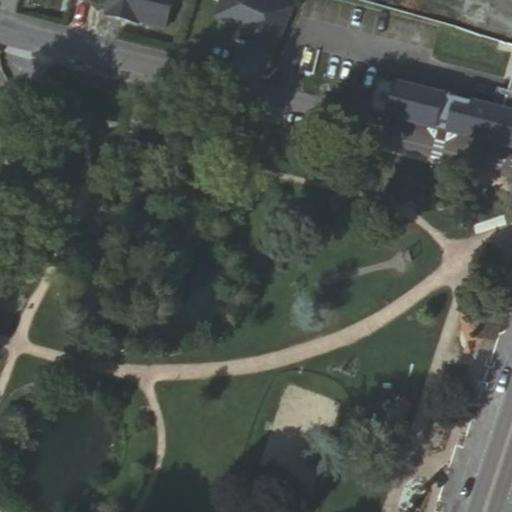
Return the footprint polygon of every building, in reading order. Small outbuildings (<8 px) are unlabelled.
[(169,22),(174,0),(110,0),(106,16),(140,25),(142,15),(169,22)] [(298,9),(279,0),(227,0),(219,17),(249,30),(245,38),(277,53),(298,9)] [(470,2),(465,20),(489,27),(495,8),(470,2)] [(511,177),(496,172),(493,180),(511,186),(511,177)] [(0,211),(9,216),(20,186),(0,176),(0,211)]
